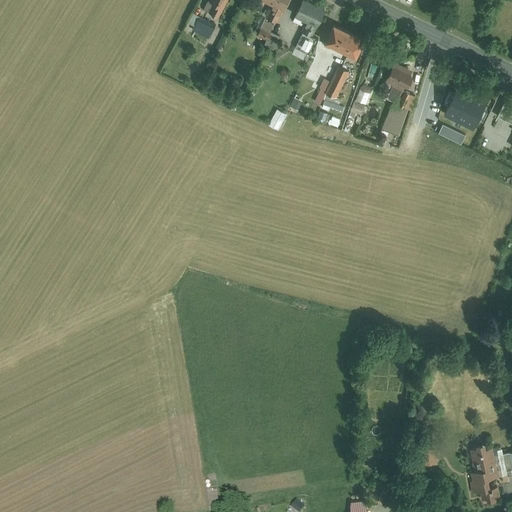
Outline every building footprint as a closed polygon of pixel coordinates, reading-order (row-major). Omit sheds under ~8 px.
[(208,0),(204,10),(220,17),(228,0),(208,0)] [(268,0),(272,2),(266,15),(278,21),(287,0),(268,0)] [(327,4),(317,0),(301,0),(294,16),(308,22),(297,46),(312,53),(319,37),(314,34),(327,4)] [(215,25),(198,17),(192,30),(209,38),(215,25)] [(334,19),(325,40),(355,53),(364,32),(334,19)] [(261,26),(257,36),(267,40),(271,30),(261,26)] [(280,34),(271,30),(267,40),(264,45),(273,49),(280,34)] [(270,56),(266,63),(273,67),(277,59),(270,56)] [(396,60),(387,79),(408,88),(416,69),(396,60)] [(331,79),(326,90),(338,96),(351,68),(339,62),(331,79)] [(326,90),(331,79),(325,76),(314,100),(321,102),(326,90)] [(473,126),(487,97),(459,83),(445,112),(473,126)] [(405,90),(399,103),(408,107),(411,108),(417,94),(405,90)] [(511,100),(507,98),(500,113),(511,119),(511,100)] [(355,100),(351,109),(362,114),(366,104),(355,100)] [(391,105),(383,128),(400,134),(408,107),(399,103),(391,105)] [(278,107),(269,125),(280,131),(289,113),(278,107)] [(470,472),(478,505),(495,501),(504,499),(497,472),(497,471),(491,445),(472,450),(477,470),(470,472)] [(422,452),(424,468),(438,466),(436,450),(422,452)] [(511,452),(498,456),(503,478),(511,475),(511,452)] [(352,501),(352,511),(370,511),(370,499),(352,501)]
